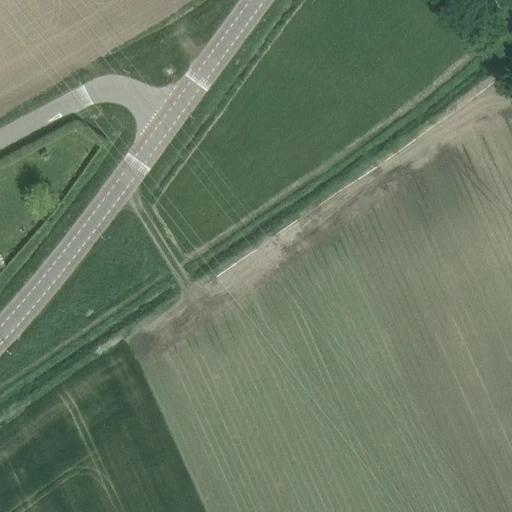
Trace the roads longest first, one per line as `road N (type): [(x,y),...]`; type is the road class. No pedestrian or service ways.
road 1 (tertiary): [(0,331),(175,112)]
road 2 (unclassified): [(0,140),(105,84),(175,112)]
road 3 (tertiary): [(175,112),(257,0)]
